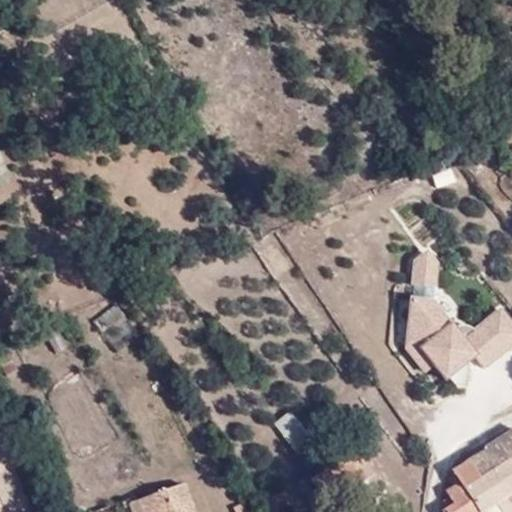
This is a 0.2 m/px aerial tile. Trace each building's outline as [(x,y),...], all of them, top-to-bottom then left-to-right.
[(409,285),(435,283),(432,250),(406,252),(409,285)] [(0,279),(0,332),(2,335),(27,316),(0,279)] [(480,366),(511,344),(511,320),(501,304),(458,333),(426,286),(391,309),(424,357),(426,355),(440,376),(472,354),(480,366)] [(133,307),(110,320),(116,332),(140,319),(133,307)] [(318,419),(301,430),(324,461),(340,451),(318,419)] [(511,440),(482,461),(496,482),(511,470),(511,440)] [(371,442),(327,473),(346,500),(390,470),(371,442)] [(511,511),(511,503),(496,482),(482,461),(466,473),(462,495),(466,501),(462,503),(467,511),(466,511),(511,511)] [(511,470),(496,482),(511,503),(511,470)] [(0,511),(4,511),(22,503),(10,475),(0,478),(0,511)] [(198,511),(193,495),(147,511),(198,511)]
